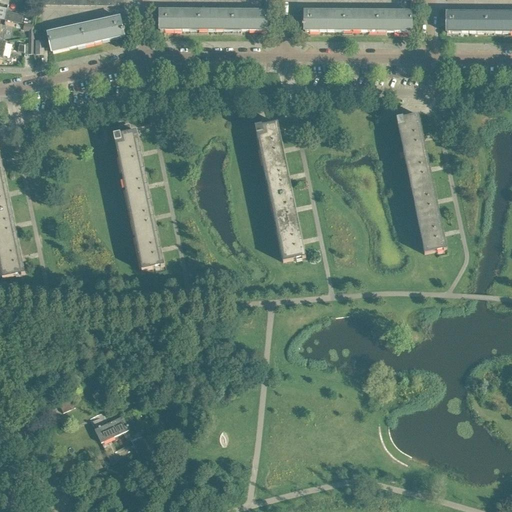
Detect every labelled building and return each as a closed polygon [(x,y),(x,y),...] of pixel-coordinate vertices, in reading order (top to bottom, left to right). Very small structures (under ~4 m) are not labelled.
[(267,32),(267,11),(266,11),(266,14),(161,13),(161,10),(160,10),(160,14),(158,14),(158,26),(160,26),(160,32),(267,32)] [(411,33),(411,12),(306,11),(305,11),(305,15),(303,15),(303,26),(305,26),(305,32),(411,33)] [(24,16),(6,12),(5,21),(22,24),(24,16)] [(511,34),(511,12),(448,12),(447,12),(447,16),(444,16),(444,28),(447,28),(447,34),(511,34)] [(122,29),(119,17),(119,20),(50,35),(49,33),(48,33),(53,54),(124,38),(123,32),(125,32),(125,30),(124,30),(124,29),(122,29)] [(34,38),(35,27),(25,24),(23,30),(30,31),(29,38),(34,38)] [(34,55),(34,38),(29,38),(29,45),(25,45),(25,55),(34,55)] [(36,55),(44,55),(44,42),(36,42),(36,55)] [(403,119),(397,120),(425,255),(443,252),(443,254),(444,254),(444,252),(447,251),(447,249),(421,123),(419,116),(403,119)] [(262,127),(255,128),(283,263),(302,260),(302,262),(303,262),(302,260),(306,259),(280,131),(278,124),(262,127)] [(120,129),(119,129),(120,135),(114,137),(142,272),(161,268),(161,270),(162,270),(161,268),(165,267),(138,139),(137,132),(131,134),(126,128),(120,130),(120,129)] [(0,264),(3,280),(22,276),(22,278),(23,278),(22,276),(26,275),(0,150),(0,264)] [(79,423),(71,426),(85,464),(116,452),(118,456),(136,449),(128,429),(134,427),(125,405),(120,407),(113,390),(73,406),(79,423)]
